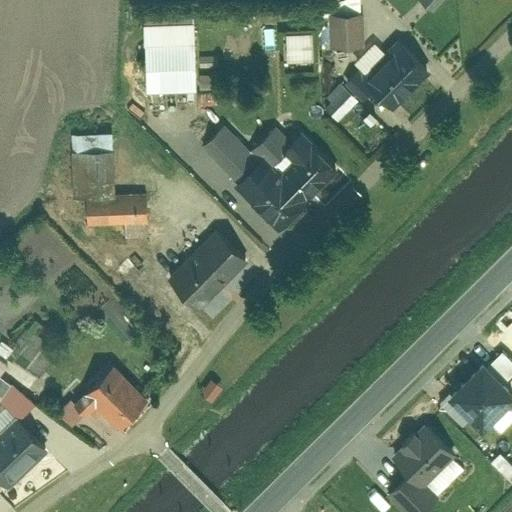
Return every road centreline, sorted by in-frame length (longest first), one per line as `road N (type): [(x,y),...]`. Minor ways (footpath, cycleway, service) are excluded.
road 1 (residential): [(511,41),(217,335),(143,430),(84,468),(38,511)]
road 2 (tertiary): [(511,263),(254,511)]
